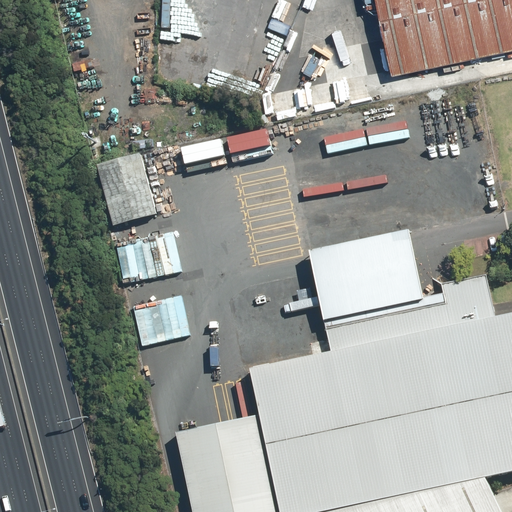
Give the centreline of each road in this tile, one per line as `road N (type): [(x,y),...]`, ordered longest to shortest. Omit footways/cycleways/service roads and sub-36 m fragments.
road 1 (motorway): [(0,234),(69,511)]
road 2 (motorway): [(30,511),(0,390)]
